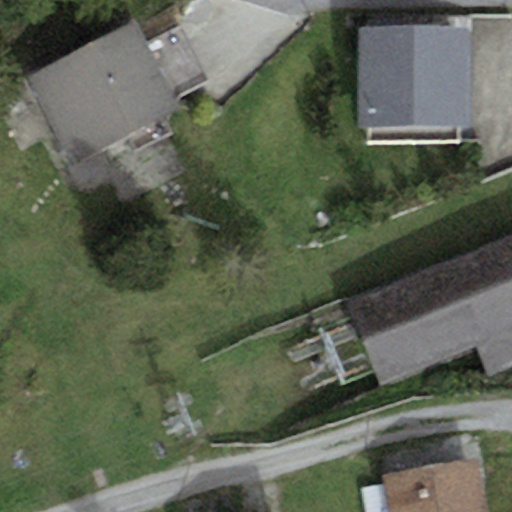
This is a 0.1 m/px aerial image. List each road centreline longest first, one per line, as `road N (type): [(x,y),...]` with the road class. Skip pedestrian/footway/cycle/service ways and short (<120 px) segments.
road 1 (residential): [(102,511),(197,476),(435,425),(511,423)]
road 2 (residential): [(320,0),(464,0)]
